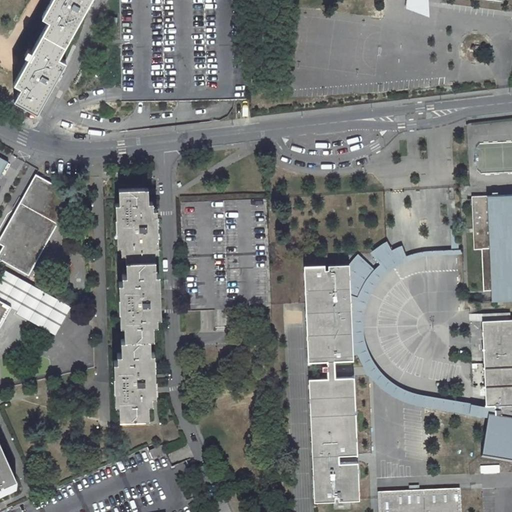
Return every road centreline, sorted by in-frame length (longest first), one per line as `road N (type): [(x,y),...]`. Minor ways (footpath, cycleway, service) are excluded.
road 1 (residential): [(225,511),(175,390),(163,143)]
road 2 (unclassified): [(345,122),(163,143)]
road 3 (unknown): [(228,206),(232,281),(218,308),(216,337),(172,342)]
road 4 (residential): [(34,143),(107,0)]
road 5 (unclassified): [(345,122),(436,121),(478,106)]
road 6 (unclassified): [(478,106),(345,122)]
road 7 (unclassified): [(163,143),(34,143)]
